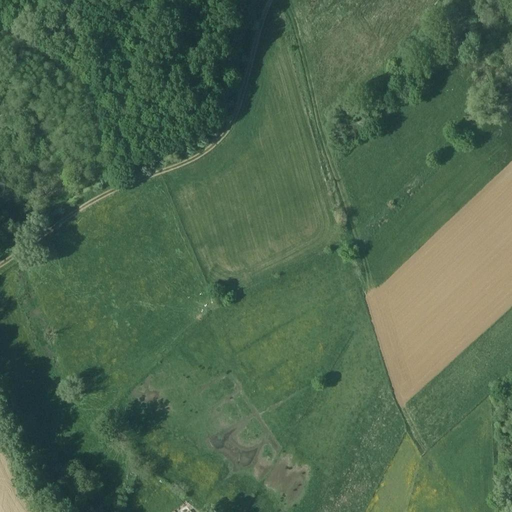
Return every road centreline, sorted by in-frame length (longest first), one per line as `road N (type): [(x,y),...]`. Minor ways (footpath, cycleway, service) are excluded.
road 1 (track): [(106,194),(198,156),(227,133),(270,0)]
road 2 (track): [(352,231),(296,26),(279,0)]
road 3 (unclassified): [(0,394),(67,511)]
road 4 (track): [(0,263),(106,194)]
